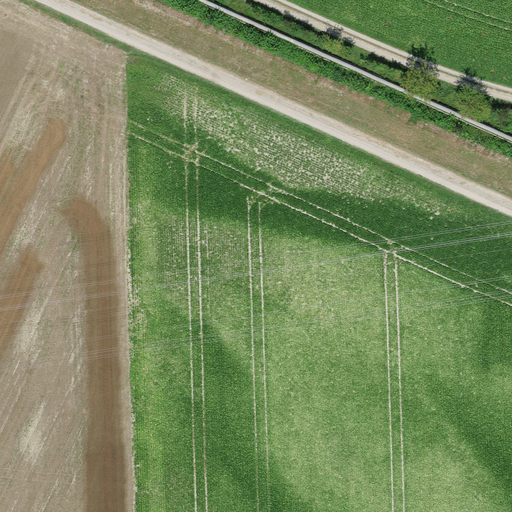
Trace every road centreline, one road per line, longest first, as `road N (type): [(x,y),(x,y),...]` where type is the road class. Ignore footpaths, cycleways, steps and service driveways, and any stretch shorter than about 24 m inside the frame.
road 1 (track): [(46,0),(511,209)]
road 2 (track): [(245,0),(405,72),(511,103)]
